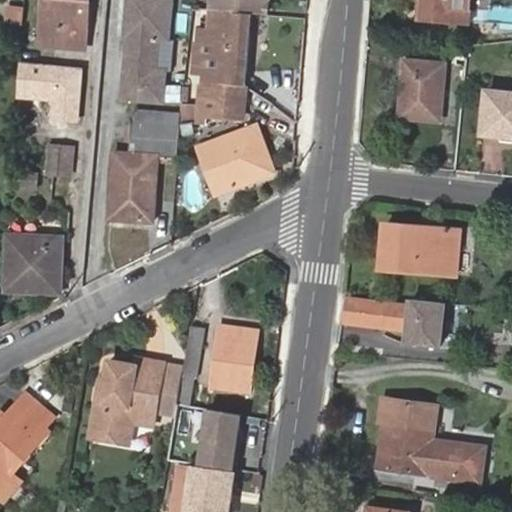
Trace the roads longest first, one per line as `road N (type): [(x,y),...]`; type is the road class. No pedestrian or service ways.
road 1 (residential): [(329,178),(292,214),(0,358)]
road 2 (tertiary): [(285,511),(329,178)]
road 3 (residential): [(511,198),(329,178)]
road 4 (tertiary): [(329,178),(347,0)]
